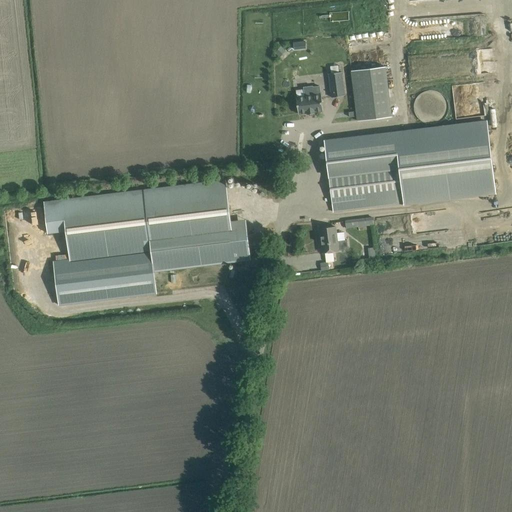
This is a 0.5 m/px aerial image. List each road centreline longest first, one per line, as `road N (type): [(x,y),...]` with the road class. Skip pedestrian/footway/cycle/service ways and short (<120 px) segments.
road 1 (unclassified): [(233,511),(295,136)]
road 2 (track): [(295,136),(402,126),(392,0)]
